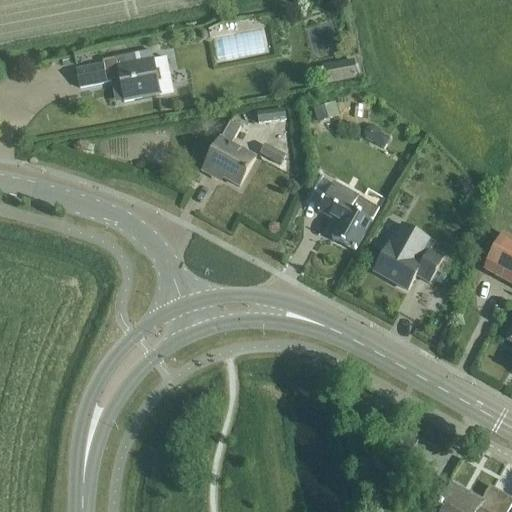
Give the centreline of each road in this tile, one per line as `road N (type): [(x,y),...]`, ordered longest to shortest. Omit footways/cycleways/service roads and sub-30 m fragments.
road 1 (tertiary): [(182,307),(160,256),(119,219),(0,185)]
road 2 (tertiary): [(511,430),(340,336)]
road 3 (tertiary): [(182,307),(153,320),(109,362),(92,395),(88,449)]
road 4 (tertiary): [(340,336),(315,316),(255,297),(182,307)]
road 5 (tertiary): [(88,449),(151,356),(192,332)]
road 6 (tertiary): [(192,332),(237,323),(340,336)]
